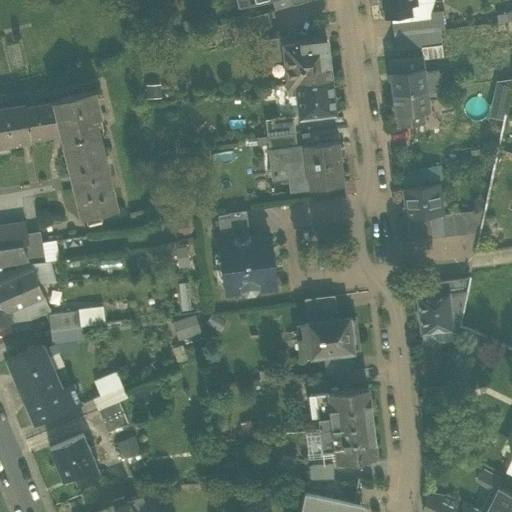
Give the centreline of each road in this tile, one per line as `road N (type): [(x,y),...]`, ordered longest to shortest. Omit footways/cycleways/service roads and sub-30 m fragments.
road 1 (residential): [(367,273),(355,220),(369,170),(347,0)]
road 2 (residential): [(408,511),(413,486),(393,299),(367,273)]
road 3 (residential): [(496,257),(367,273)]
